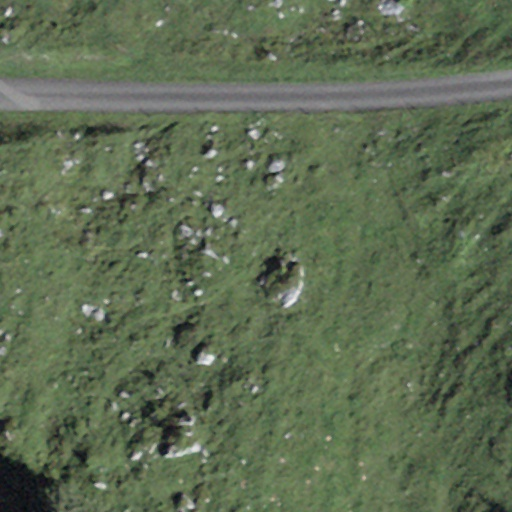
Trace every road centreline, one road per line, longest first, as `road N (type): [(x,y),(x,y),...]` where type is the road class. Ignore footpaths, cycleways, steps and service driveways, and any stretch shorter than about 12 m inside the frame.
road 1 (track): [(511,86),(188,100),(0,96)]
road 2 (track): [(325,95),(323,511)]
